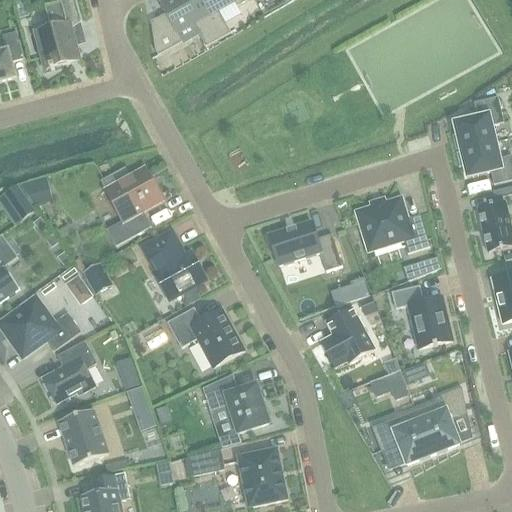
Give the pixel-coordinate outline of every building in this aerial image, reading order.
[(49,31),(36,34),(46,74),(51,73),(52,74),(56,73),(55,72),(71,67),(79,59),(71,31),(81,24),(74,0),(67,0),(42,7),(49,31)] [(218,42),(195,0),(164,0),(162,1),(163,3),(159,5),(165,16),(151,24),(155,53),(158,58),(182,44),(177,35),(193,26),(206,49),(218,42)] [(195,0),(218,42),(231,35),(219,13),(234,3),(237,8),(250,1),(249,0),(195,0)] [(7,53),(0,54),(0,84),(1,84),(16,80),(11,64),(24,61),(17,34),(3,37),(7,53)] [(478,120),(454,125),(457,138),(454,139),(457,151),(460,150),(461,153),(496,144),(492,128),(504,125),(498,99),(475,105),(478,120)] [(462,155),(458,156),(461,168),(464,167),(467,180),(491,174),(494,187),(511,182),(511,158),(511,157),(500,160),(496,144),(461,153),(462,155)] [(125,171),(102,184),(107,192),(106,193),(123,223),(107,232),(116,249),(144,234),(135,218),(163,203),(145,171),(130,180),(125,171)] [(45,180),(20,188),(34,208),(51,202),(45,180)] [(24,197),(10,206),(22,222),(35,213),(24,197)] [(421,218),(410,222),(403,199),(388,204),(387,200),(370,205),(371,209),(354,214),(368,258),(405,246),(409,258),(431,251),(421,218)] [(511,232),(505,204),(478,210),(488,255),(511,249),(511,232)] [(38,232),(47,226),(40,217),(32,223),(38,232)] [(311,224),(270,237),(279,268),(320,255),(326,274),(342,268),(332,236),(317,241),(311,224)] [(156,242),(144,249),(157,274),(155,275),(169,302),(182,294),(193,288),(206,281),(191,255),(181,261),(176,251),(180,249),(171,234),(156,242)] [(0,304),(20,291),(4,269),(18,259),(2,237),(0,238),(0,304)] [(71,261),(64,251),(56,257),(62,266),(71,261)] [(416,279),(441,269),(438,259),(412,266),(416,279)] [(78,260),(73,264),(80,275),(86,271),(78,260)] [(97,295),(113,286),(101,264),(84,273),(97,295)] [(502,326),(511,323),(511,276),(492,281),(495,295),(502,326)] [(82,305),(92,298),(78,278),(68,286),(82,305)] [(193,288),(182,294),(189,307),(200,300),(193,288)] [(420,290),(393,298),(397,313),(409,309),(419,354),(453,343),(442,299),(423,304),(420,290)] [(36,299),(0,324),(0,328),(16,351),(23,360),(46,344),(53,354),(81,334),(68,315),(54,325),(36,299)] [(231,327),(222,311),(201,323),(194,310),(167,325),(181,350),(198,342),(213,370),(245,353),(236,336),(234,337),(229,329),(230,328),(231,327)] [(348,364),(350,367),(376,353),(352,311),(326,325),(333,338),(332,339),(321,345),(335,371),(348,364)] [(58,373),(43,381),(57,406),(78,395),(79,397),(95,389),(86,372),(96,366),(84,344),(58,358),(64,369),(58,373)] [(396,361),(384,365),(389,377),(400,373),(396,361)] [(424,367),(401,375),(406,386),(428,377),(424,367)] [(389,377),(368,385),(374,400),(391,394),(395,404),(410,398),(406,386),(401,375),(400,373),(389,377)] [(269,426),(261,403),(263,402),(259,391),(258,391),(257,388),(239,393),(233,377),(203,391),(210,413),(229,407),(238,436),(269,426)] [(130,403),(142,399),(137,386),(125,390),(130,403)] [(415,409),(433,457),(436,456),(436,455),(447,451),(448,451),(450,451),(450,450),(459,446),(450,424),(467,417),(461,389),(439,398),(440,402),(416,411),(415,409)] [(157,427),(149,406),(133,411),(141,433),(157,427)] [(167,407),(155,411),(160,426),(172,422),(167,407)] [(372,426),(371,426),(378,446),(382,455),(400,448),(407,466),(407,467),(417,463),(419,463),(419,462),(430,458),(433,457),(415,409),(414,410),(415,412),(373,428),(372,426)] [(93,412),(59,424),(66,444),(74,469),(108,457),(93,412)] [(224,465),(221,450),(188,459),(192,479),(225,472),(224,465)] [(277,451),(238,459),(249,510),(288,502),(277,451)] [(112,465),(104,467),(106,474),(114,473),(129,469),(127,462),(112,465)] [(95,495),(82,498),(84,511),(121,511),(120,503),(129,501),(124,476),(93,483),(95,495)]
